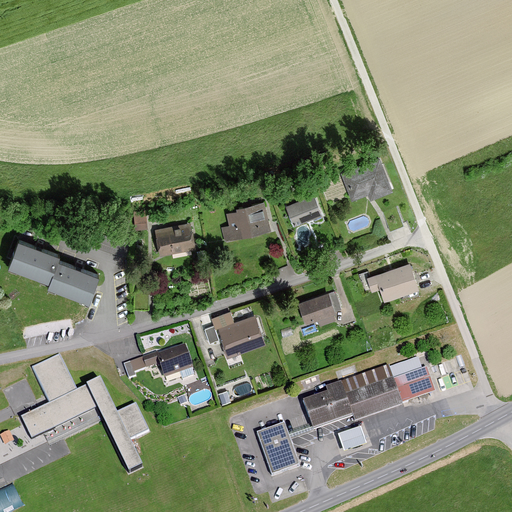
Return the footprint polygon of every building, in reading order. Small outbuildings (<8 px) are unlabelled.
[(380,155),(343,171),(353,197),(369,191),(371,196),(393,187),(380,155)] [(314,193),(286,205),(294,224),(323,213),(314,193)] [(230,224),(218,227),(222,241),(272,228),(264,198),(236,206),(236,209),(226,211),(230,224)] [(148,226),(148,209),(135,210),(135,226),(148,226)] [(191,222),(154,231),(161,257),(198,248),(191,222)] [(61,251),(19,236),(9,263),(51,278),(49,284),(90,298),(101,270),(59,255),(61,251)] [(411,260),(367,276),(372,290),(381,287),(386,299),(420,286),(411,260)] [(330,291),(299,301),(306,321),(337,310),(330,291)] [(255,313),(219,326),(228,355),(265,342),(255,313)] [(205,325),(210,339),(219,335),(214,322),(205,325)] [(184,341),(142,357),(146,367),(160,362),(165,376),(193,365),(184,341)] [(135,402),(117,411),(101,378),(77,390),(59,353),(31,367),(49,403),(21,417),(31,439),(98,406),(131,473),(144,466),(131,439),(149,430),(135,402)] [(327,391),(304,399),(314,430),(344,420),(353,417),(355,421),(403,404),(436,393),(422,354),(389,365),(326,386),(327,391)] [(301,466),(285,421),(255,432),(270,476),(301,466)] [(361,426),(338,434),(341,442),(344,451),(367,443),(364,435),(361,426)] [(9,431),(0,435),(5,445),(14,441),(9,431)] [(14,482),(0,487),(0,511),(2,511),(24,503),(14,482)]
